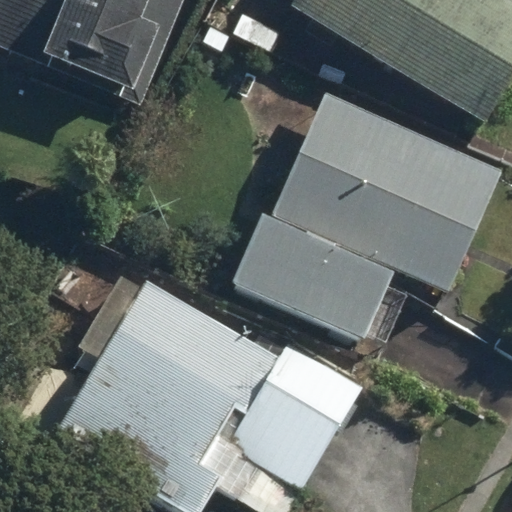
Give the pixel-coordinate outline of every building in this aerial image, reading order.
[(0,0),(0,64),(114,111),(141,46),(119,37),(133,0),(0,0)] [(511,65),(511,20),(474,0),(288,0),(276,23),(475,133),(511,65)] [(283,41),(235,12),(217,41),(266,70),(283,41)] [(491,180),(314,101),(255,232),(244,228),(211,301),(343,361),(377,285),(432,310),(491,180)] [(268,373),(148,301),(142,310),(127,301),(34,458),(124,511),(192,511),(201,499),(222,511),(230,511),(249,481),(289,505),(352,399),(278,355),(268,373)]
